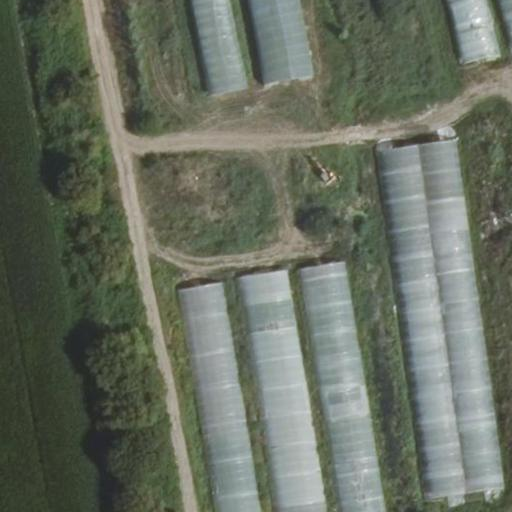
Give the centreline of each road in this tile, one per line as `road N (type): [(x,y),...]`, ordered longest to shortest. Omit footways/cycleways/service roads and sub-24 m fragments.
road 1 (track): [(88,0),(193,511)]
road 2 (track): [(115,142),(362,130),(511,76)]
